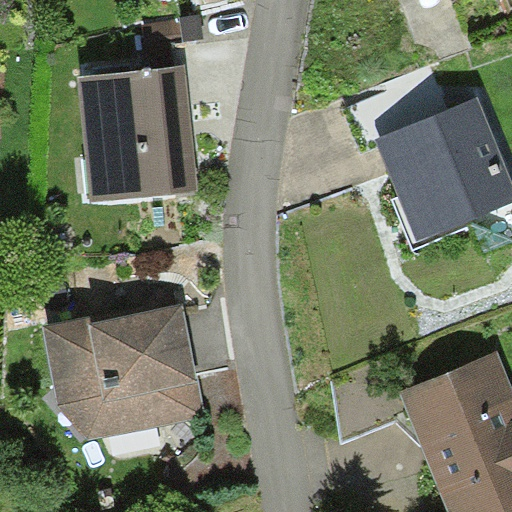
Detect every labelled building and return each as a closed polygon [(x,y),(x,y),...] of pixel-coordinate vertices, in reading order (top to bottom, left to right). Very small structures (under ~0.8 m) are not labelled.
[(80,81),(94,207),(203,195),(189,69),(80,81)] [(402,198),(394,201),(413,250),(511,210),(511,174),(502,150),(483,103),(380,143),(402,198)] [(61,411),(90,447),(204,424),(182,309),(136,318),(46,336),(61,411)] [(421,446),(447,511),(511,511),(511,378),(503,355),(400,397),(421,446)] [(421,446),(400,397),(384,358),(333,380),(343,446),(395,425),(421,446)]
